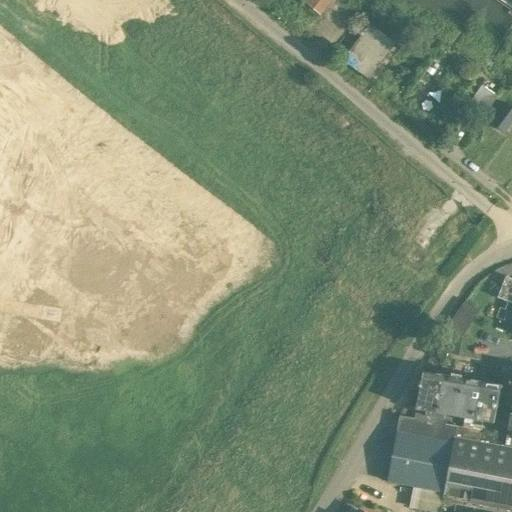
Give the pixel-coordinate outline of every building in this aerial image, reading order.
[(302,0),(322,15),(333,0),(302,0)] [(511,0),(472,0),(511,26),(511,0)] [(371,22),(342,60),(367,79),(396,41),(371,22)] [(479,84),(466,104),(481,115),(495,95),(479,84)] [(511,107),(507,104),(492,124),(503,133),(511,120),(511,107)] [(511,279),(505,277),(496,299),(511,304),(511,279)] [(464,300),(452,326),(466,332),(478,307),(464,300)] [(458,356),(462,337),(444,333),(434,351),(458,356)] [(415,410),(420,411),(435,413),(442,377),(422,374),(420,383),(419,383),(418,387),(420,387),(415,410)] [(435,413),(444,415),(455,417),(461,381),(442,377),(435,413)] [(461,381),(455,417),(464,418),(464,423),(473,425),(480,384),(461,381)] [(500,388),(480,384),(473,425),(482,426),(483,422),(493,424),(500,388)] [(444,419),(444,415),(435,413),(420,411),(418,419),(414,419),(414,418),(399,416),(386,481),(413,486),(443,492),(454,437),(456,438),(458,427),(434,422),(435,418),(444,419)] [(511,437),(458,427),(456,438),(511,448),(511,437)] [(454,437),(443,492),(442,497),(511,510),(511,448),(456,438),(454,437)] [(428,511),(439,511),(442,497),(443,492),(413,486),(409,508),(428,511)]
